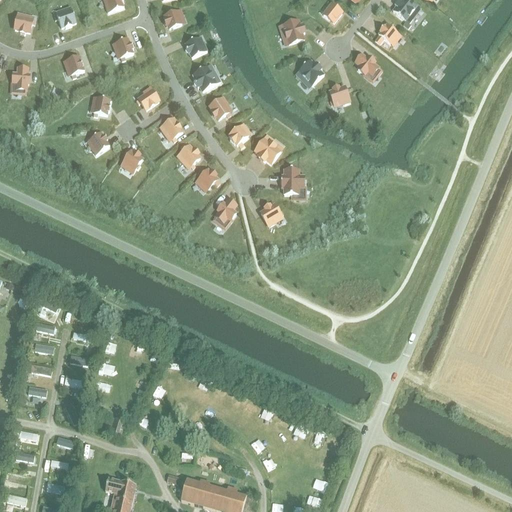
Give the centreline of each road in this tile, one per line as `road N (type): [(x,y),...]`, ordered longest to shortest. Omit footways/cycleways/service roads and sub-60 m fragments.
road 1 (unclassified): [(394,377),(0,188)]
road 2 (track): [(369,436),(0,253)]
road 3 (unclassified): [(394,377),(511,103)]
road 4 (unclassified): [(511,502),(369,436)]
